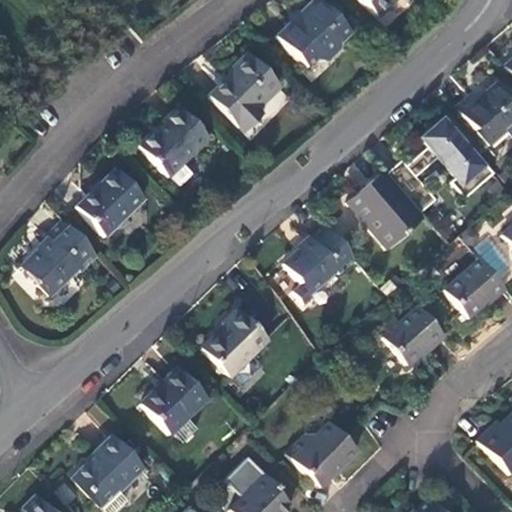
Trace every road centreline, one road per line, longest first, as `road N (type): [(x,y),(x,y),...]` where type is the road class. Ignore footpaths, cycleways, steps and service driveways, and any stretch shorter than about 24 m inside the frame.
road 1 (residential): [(26,408),(473,28),(491,0)]
road 2 (residential): [(0,215),(97,107),(228,0)]
road 3 (residential): [(511,351),(412,433)]
